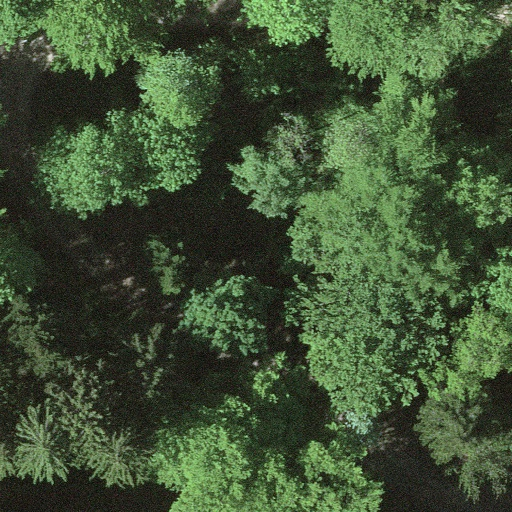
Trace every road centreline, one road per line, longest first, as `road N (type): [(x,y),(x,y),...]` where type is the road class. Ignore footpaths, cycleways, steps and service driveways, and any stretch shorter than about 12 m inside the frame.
road 1 (track): [(32,28),(9,103),(36,187),(121,273),(466,511)]
road 2 (track): [(509,0),(32,28)]
